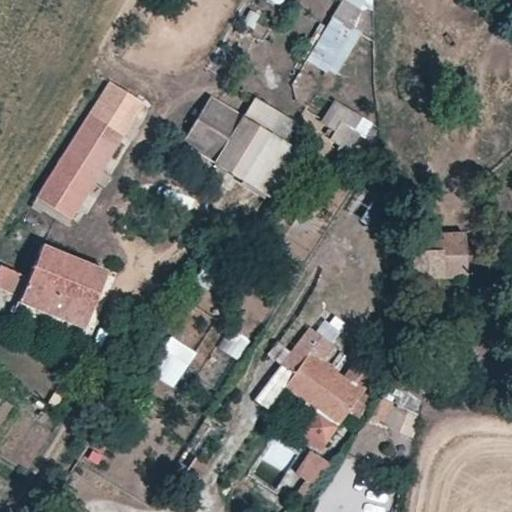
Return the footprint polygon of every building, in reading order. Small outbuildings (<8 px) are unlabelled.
[(338,0),(305,56),(330,70),(371,0),(338,0)] [(110,82),(35,196),(70,218),(142,102),(110,82)] [(317,128),(358,145),(371,113),(331,96),(317,128)] [(241,179),(269,135),(218,104),(191,148),(241,179)] [(463,232),(409,236),(412,293),(437,292),(436,279),(466,277),(463,232)] [(42,245),(19,300),(83,327),(106,271),(42,245)] [(0,260),(0,285),(11,290),(20,269),(0,260)] [(238,356),(250,335),(232,324),(220,346),(238,356)] [(295,369),(284,386),(338,425),(361,390),(321,362),(332,345),(308,328),(285,362),(295,369)] [(173,385),(196,349),(169,331),(145,367),(173,385)] [(211,353),(196,378),(210,387),(225,362),(211,353)] [(356,382),(370,372),(359,357),(345,367),(356,382)] [(378,399),(373,422),(414,430),(418,407),(378,399)] [(315,455),(301,476),(315,485),(328,463),(315,455)] [(375,493),(371,511),(390,511),(394,496),(375,493)]
